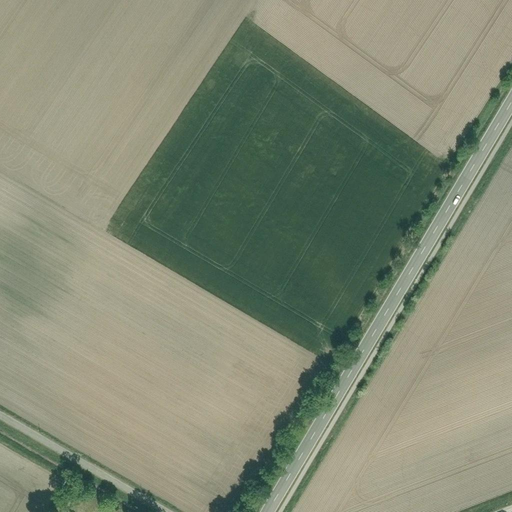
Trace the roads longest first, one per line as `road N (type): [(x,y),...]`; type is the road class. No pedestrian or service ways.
road 1 (secondary): [(268,511),(511,101)]
road 2 (track): [(0,415),(164,511)]
